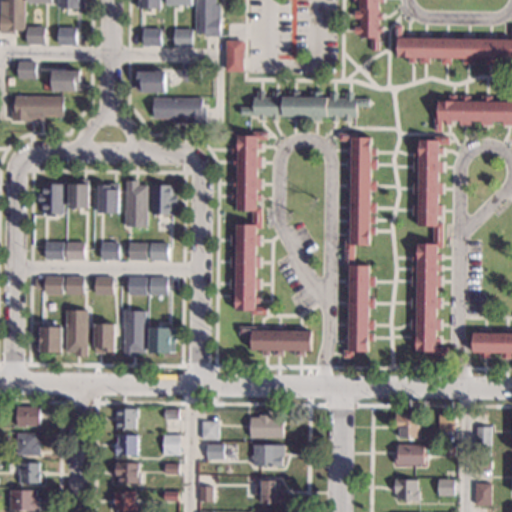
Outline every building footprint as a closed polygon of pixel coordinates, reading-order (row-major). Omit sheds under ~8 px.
[(24,0),(24,31),(15,31),(15,34),(0,34),(1,2),(4,2),(4,0),(24,0)] [(79,0),(79,10),(59,9),(59,0),(79,0)] [(161,0),(161,9),(135,9),(135,0),(161,0)] [(216,0),(216,4),(220,4),(220,38),(205,37),(205,34),(195,34),(195,0),(216,0)] [(382,0),(382,3),(379,3),(379,14),(382,14),(382,20),(377,20),(377,26),(381,26),(381,34),(377,34),(377,51),(371,51),(371,38),(359,38),(359,35),(353,35),(353,28),(359,28),(359,19),(353,18),(353,12),(360,12),(360,1),(353,1),(353,0),(382,0)] [(511,61),(494,61),(494,65),(484,65),(484,61),(471,60),(471,64),(462,64),(462,59),(450,59),(450,64),(441,64),(441,59),(429,59),(429,64),(419,64),(419,59),(415,59),(415,64),(408,63),(408,59),(397,59),(398,43),(394,43),(394,26),(401,26),(401,39),(511,40),(511,28),(511,61)] [(45,45),(27,45),(27,28),(45,28),(45,45)] [(76,45),(58,45),(58,28),(76,28),(76,45)] [(192,47),(174,47),(174,29),(192,29),(192,47)] [(161,47),(143,47),(143,30),(161,30),(161,47)] [(242,73),(225,73),(225,41),(242,41),(242,73)] [(35,79),(18,79),(18,63),(35,63),(35,79)] [(200,82),(182,82),(182,65),(199,64),(200,82)] [(80,90),(53,91),(53,72),(79,72),(80,90)] [(164,93),(136,93),(136,73),(164,73),(164,93)] [(321,92),(320,97),(330,97),(330,93),(337,93),(337,99),(345,99),(346,93),(352,94),(352,99),(369,100),(368,107),(357,107),(357,119),(350,119),(350,122),(343,122),(343,118),(337,118),(337,122),(331,122),(331,118),(320,117),(320,121),(309,121),(309,117),(299,117),(299,122),(288,121),(288,117),(277,116),(277,121),(271,121),(271,117),(264,116),(264,120),(258,120),(258,116),(240,116),(240,107),(252,107),(252,98),(257,98),(257,93),(264,93),(264,97),(272,97),(272,93),(279,93),(279,97),(288,97),(289,92),(299,92),(298,97),(310,97),(310,92),(321,92)] [(511,126),(501,126),(501,122),(491,121),(491,126),(480,126),(480,122),(469,121),(469,126),(458,126),(458,121),(450,121),(450,125),(444,125),(445,122),(442,122),(442,133),(434,133),(434,117),(438,117),(438,102),(444,102),(445,96),(451,96),(451,102),(459,102),(459,96),(469,97),(469,102),(481,102),(481,97),(491,97),(491,102),(502,102),(502,97),(511,97),(511,126)] [(63,118),(43,117),(43,121),(11,121),(11,107),(15,107),(15,97),(63,97),(63,118)] [(202,110),(205,110),(205,124),(173,124),(173,119),(152,119),(152,99),(202,99),(202,110)] [(251,226),(251,211),(237,211),(237,200),(231,200),(232,193),(236,193),(237,189),(231,189),(231,180),(237,180),(237,167),(231,167),(231,158),(237,158),(237,154),(231,154),(231,146),(237,146),(237,136),(253,136),(253,132),(267,132),(267,140),(257,140),(257,143),(261,143),(261,149),(257,149),(257,156),(260,156),(260,167),(257,167),(257,178),(260,178),(260,190),(257,189),(257,194),(260,194),(260,200),(256,200),(256,206),(261,207),(260,229),(256,229),(256,235),(259,235),(259,246),(256,246),(256,256),(259,256),(259,267),(255,267),(255,278),(259,278),(259,289),(255,289),(255,297),(258,297),(258,302),(254,303),(254,306),(265,306),(265,315),(249,315),(249,311),(235,311),(235,299),(229,299),(229,293),(235,293),(235,289),(229,289),(229,280),(235,280),(236,267),(230,267),(230,258),(235,258),(236,245),(230,245),(230,236),(236,236),(237,226),(251,226)] [(355,138),(373,138),(373,149),(376,149),(376,156),(372,156),(372,160),(376,160),(376,170),(372,170),(372,182),(375,182),(375,192),(371,192),(371,203),(375,203),(375,213),(371,213),(371,217),(375,217),(375,225),(370,225),(370,247),(354,247),(354,267),(370,267),(370,277),(374,277),(374,288),(370,288),(370,298),(374,298),(374,309),(370,309),(370,321),(373,321),(373,331),(369,331),(369,352),(352,352),(352,359),(343,358),(343,350),(348,350),(348,344),(344,344),(344,339),(348,339),(348,330),(344,330),(344,320),(349,320),(349,308),(345,308),(345,298),(349,298),(349,288),(345,288),(345,276),(350,276),(350,270),(344,270),(344,242),(351,242),(351,237),(345,237),(345,233),(350,233),(350,224),(345,224),(345,218),(350,218),(350,214),(346,214),(346,203),(350,203),(350,192),(346,192),(346,181),(350,181),(350,170),(347,170),(347,159),(351,159),(351,154),(346,154),(346,149),(352,149),(352,141),(339,141),(339,134),(355,134),(355,138)] [(433,227),(419,227),(419,216),(412,215),(412,206),(418,206),(418,193),(411,193),(412,185),(418,185),(418,172),(412,172),(412,163),(419,163),(419,158),(413,157),(413,152),(419,152),(419,140),(435,140),(435,136),(448,136),(448,144),(439,144),(439,148),(442,148),(442,153),(439,153),(439,162),(442,162),(442,172),(438,172),(438,183),(442,183),(442,194),(438,194),(438,205),(441,205),(441,216),(438,216),(438,223),(442,223),(442,248),(437,248),(437,254),(440,254),(440,260),(437,260),(437,265),(440,265),(440,271),(437,271),(437,276),(440,276),(440,287),(437,287),(437,298),(440,298),(440,308),(436,308),(436,319),(439,319),(439,330),(436,330),(436,338),(439,338),(439,344),(436,344),(436,348),(448,348),(448,357),(431,356),(431,352),(415,352),(415,341),(411,341),(411,334),(416,334),(416,330),(410,329),(410,320),(416,320),(416,308),(410,308),(411,299),(416,299),(417,286),(411,286),(411,277),(417,277),(417,272),(411,272),(411,267),(417,267),(418,261),(411,261),(411,255),(417,256),(418,244),(433,245),(433,227)] [(138,186),(147,186),(146,227),(125,227),(126,181),(138,182),(138,186)] [(63,214),(42,214),(42,204),(38,204),(38,195),(42,195),(42,185),(63,185),(63,214)] [(88,208),(69,208),(69,185),(88,185),(88,208)] [(110,187),(109,190),(118,190),(118,213),(98,213),(99,186),(110,187)] [(171,197),(175,197),(175,203),(170,203),(171,215),(150,215),(150,186),(171,186),(171,197)] [(62,260),(45,260),(45,243),(62,243),(62,260)] [(84,261),(65,261),(65,243),(84,243),(84,261)] [(118,260),(101,260),(101,244),(118,243),(118,260)] [(146,261),(129,261),(129,244),(146,244),(146,261)] [(168,261),(150,260),(150,244),(168,244),(168,261)] [(62,295),(44,295),(44,278),(62,278),(62,295)] [(83,295),(64,295),(64,278),(83,278),(83,295)] [(113,296),(94,296),(95,278),(113,279),(113,296)] [(146,279),(146,296),(128,296),(128,278),(146,279)] [(167,296),(149,296),(149,278),(166,278),(167,296)] [(87,357),(74,357),(74,353),(65,352),(65,311),(87,311),(87,357)] [(145,312),(144,353),(134,353),(134,357),(122,357),(123,311),(145,312)] [(114,353),(94,353),(94,325),(114,325),(114,353)] [(61,353),(35,353),(36,327),(61,328),(61,353)] [(251,336),(238,335),(238,327),(255,327),(255,331),(258,331),(258,328),(265,328),(265,331),(272,332),(272,328),(284,328),(284,332),(294,332),(294,329),(305,329),(305,333),(311,333),(310,352),(304,352),(303,357),(294,357),(294,352),(282,352),(281,356),(272,356),(272,352),(268,351),(268,357),(261,357),(262,352),(251,352),(251,336)] [(170,354),(148,354),(149,329),(170,329),(170,354)] [(511,354),(510,354),(510,359),(501,359),(501,355),(488,355),(488,359),(478,359),(478,353),(473,353),(473,334),(478,334),(478,329),(490,329),(490,334),(500,334),(500,330),(511,330),(511,354)] [(39,414),(42,414),(42,419),(40,419),(39,428),(15,427),(16,407),(39,408),(39,414)] [(137,421),(135,421),(135,430),(115,429),(115,421),(114,421),(114,415),(116,415),(116,408),(137,409),(137,421)] [(179,420),(163,420),(164,408),(166,409),(179,409),(179,420)] [(419,439),(398,439),(398,431),(394,430),(394,414),(419,415),(419,439)] [(272,418),(283,418),(282,439),(250,438),(250,417),(258,417),(258,415),(272,415),(272,418)] [(454,431),(437,431),(437,415),(455,415),(454,431)] [(217,440),(200,440),(201,422),(217,422),(217,440)] [(490,457),(475,456),(476,428),(486,428),(491,428),(490,457)] [(36,441),(40,441),(40,457),(16,456),(16,448),(14,448),(14,444),(17,444),(17,434),(37,434),(36,441)] [(136,456),(114,455),(115,447),(112,447),(112,435),(137,436),(136,456)] [(178,456),(162,455),(162,435),(179,435),(178,456)] [(223,461),(205,460),(205,444),(224,444),(223,461)] [(423,466),(394,466),(394,456),(397,454),(397,444),(423,445),(423,466)] [(284,458),(282,458),(282,468),(252,467),(252,445),(284,445),(284,458)] [(455,456),(438,456),(438,446),(455,447),(455,456)] [(491,470),(475,469),(476,459),(489,459),(492,459),(491,470)] [(138,474),(141,474),(140,485),(117,484),(117,477),(114,477),(114,462),(138,462),(138,474)] [(39,484),(19,484),(19,474),(17,474),(17,463),(40,464),(39,484)] [(178,475),(162,475),(163,464),(179,464),(178,475)] [(417,492),(420,492),(420,501),(396,501),(396,493),(393,493),(393,479),(418,480),(417,492)] [(455,480),(455,497),(437,496),(438,479),(455,480)] [(278,490),(284,491),(284,504),(258,504),(258,498),(262,498),(263,481),(278,481),(278,490)] [(491,506),(475,506),(475,483),(491,484),(491,506)] [(213,504),(198,504),(199,487),(213,487),(213,504)] [(35,497),(39,497),(38,511),(9,511),(10,490),(36,491),(35,497)] [(134,503),(136,503),(136,511),(115,511),(115,504),(112,504),(112,500),(115,500),(115,492),(134,493),(134,503)] [(178,501),(162,501),(162,492),(178,493),(178,501)]
